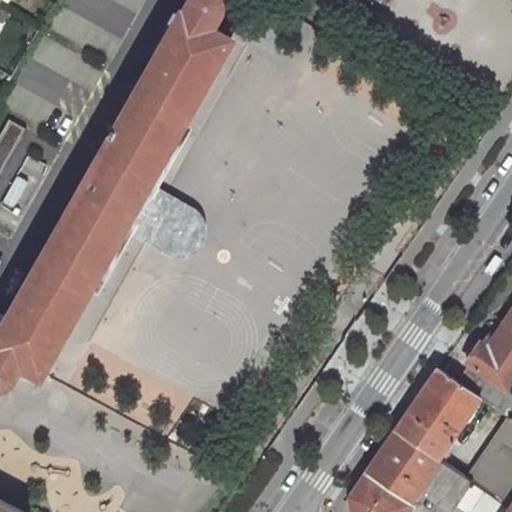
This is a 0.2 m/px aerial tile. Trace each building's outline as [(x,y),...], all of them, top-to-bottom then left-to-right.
[(185,18),(137,102),(182,129),(231,46),(212,35),(223,16),(224,10),(222,5),(219,1),(217,0),(200,0),(198,2),(196,6),(188,20),(185,18)] [(182,129),(137,102),(96,171),(142,198),(182,129)] [(10,120),(0,138),(0,171),(24,128),(10,120)] [(96,171),(83,196),(128,222),(177,251),(181,252),(187,251),(191,248),(194,244),(196,241),(196,236),(196,233),(193,229),(191,227),(142,198),(96,171)] [(128,222),(83,196),(43,263),(89,290),(128,222)] [(89,290),(43,263),(0,336),(0,384),(6,382),(10,377),(20,361),(41,373),(89,290)] [(511,386),(511,310),(488,345),(480,339),(465,362),(468,364),(457,380),(481,396),(498,407),(511,416),(511,390),(510,389),(511,386)] [(439,458),(481,396),(457,380),(438,368),(397,428),(439,458)] [(511,416),(498,407),(493,415),(505,423),(467,477),(508,506),(511,500),(511,416)] [(410,502),(424,483),(465,511),(503,511),(508,506),(467,477),(439,458),(397,428),(350,496),(353,511),(408,511),(414,504),(410,502)] [(0,511),(24,511),(0,498),(0,511)] [(503,511),(511,511),(511,500),(508,506),(503,511)]
